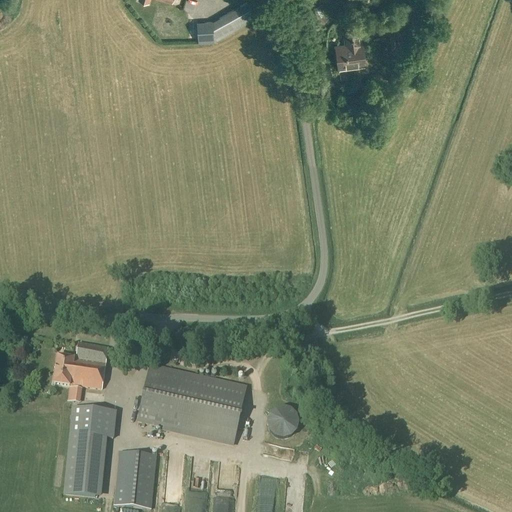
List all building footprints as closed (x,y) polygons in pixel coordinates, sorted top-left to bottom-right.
[(214,42),(257,18),(247,1),(213,21),(197,22),(198,43),(214,42)] [(419,16),(417,3),(403,4),(405,18),(419,16)] [(398,28),(398,24),(398,23),(380,26),(384,56),(402,53),(402,50),(410,49),(407,27),(398,28)] [(362,41),(360,28),(343,31),(344,43),(335,45),(338,69),(367,65),(363,41),(362,41)] [(105,365),(108,349),(78,344),(75,360),(74,360),(57,357),(52,385),(69,387),(72,387),(84,389),(102,392),(105,365)] [(233,446),(245,394),(246,390),(149,368),(136,424),(190,436),(233,446)] [(268,417),(266,425),(268,433),(275,439),(283,441),(291,439),(297,433),(299,424),(297,416),(290,410),(282,408),(274,411),(268,417)] [(69,436),(113,440),(116,413),(72,409),(69,436)] [(327,441),(320,447),(323,451),(330,445),(327,441)] [(151,511),(156,457),(118,453),(113,507),(151,511)] [(174,467),(188,467),(188,459),(173,459),(174,467)] [(170,472),(166,511),(182,511),(186,479),(187,473),(170,472)]
